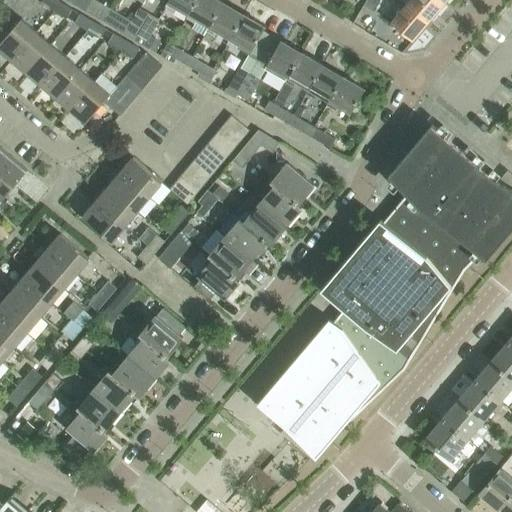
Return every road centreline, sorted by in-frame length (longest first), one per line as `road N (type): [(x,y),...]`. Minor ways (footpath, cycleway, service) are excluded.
road 1 (residential): [(101,492),(367,184),(413,84)]
road 2 (residential): [(366,449),(511,271)]
road 3 (residential): [(413,84),(270,0)]
road 4 (residential): [(122,127),(64,150),(0,99)]
road 5 (residential): [(220,102),(167,166),(122,127)]
